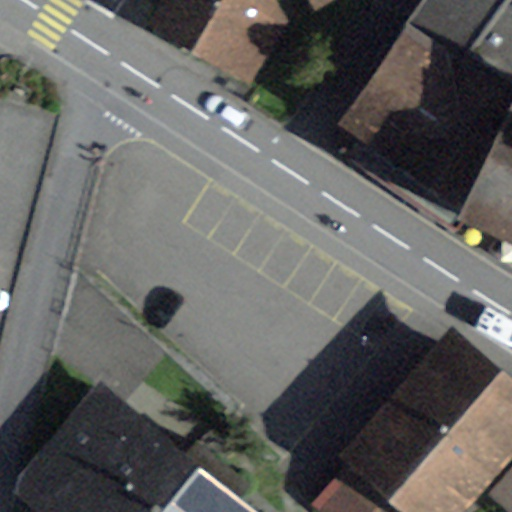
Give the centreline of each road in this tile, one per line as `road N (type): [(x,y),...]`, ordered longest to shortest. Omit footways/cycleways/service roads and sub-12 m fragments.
road 1 (primary): [(103,49),(511,313)]
road 2 (residential): [(0,434),(103,49)]
